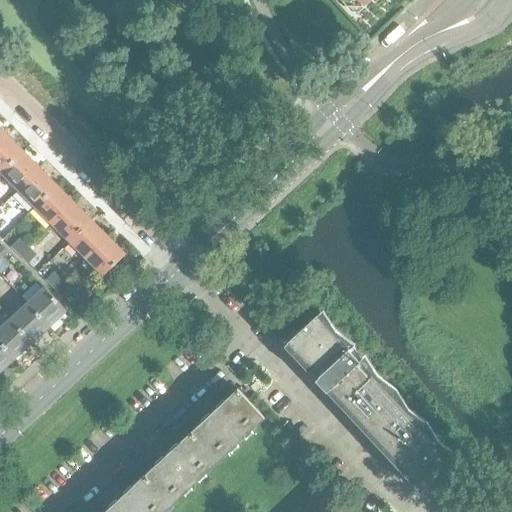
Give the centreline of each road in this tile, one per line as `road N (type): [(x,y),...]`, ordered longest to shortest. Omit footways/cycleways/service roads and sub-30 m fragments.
road 1 (tertiary): [(499,0),(487,19),(392,64),(188,267)]
road 2 (residential): [(188,267),(0,80)]
road 3 (residential): [(59,511),(248,332)]
road 4 (tertiary): [(0,440),(188,267)]
road 5 (residential): [(414,511),(248,332)]
